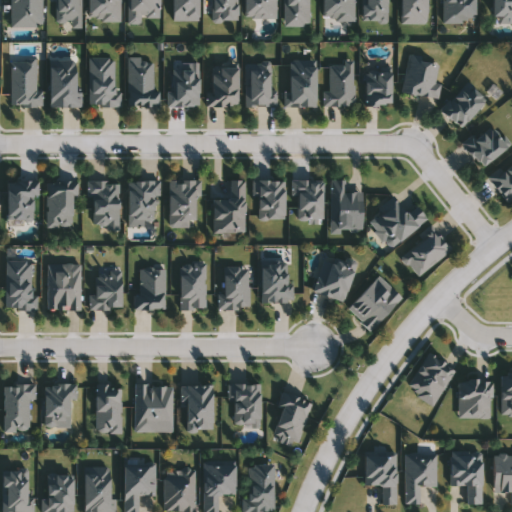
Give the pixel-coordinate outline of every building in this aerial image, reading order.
[(79,0),(79,21),(55,21),(55,0),(79,0)] [(474,0),(474,22),(441,22),(441,0),(474,0)] [(434,83),(439,83),(437,98),(400,93),(405,57),(437,61),(434,83)] [(87,106),(87,58),(115,58),(115,106),(87,106)] [(8,106),(8,59),(37,59),(37,106),(8,106)] [(126,107),(126,59),(153,59),(153,107),(126,107)] [(49,60),(76,60),(76,108),(49,108),(49,60)] [(315,106),(287,106),(287,60),(315,60),(315,106)] [(244,63),(269,63),(269,93),(274,93),(274,106),(244,106),(244,63)] [(321,106),(321,91),(326,91),(326,65),(353,65),(353,106),(321,106)] [(207,106),(207,67),(237,67),(237,106),(207,106)] [(167,106),(169,69),(197,70),(196,107),(167,106)] [(364,71),(390,71),(390,105),(364,105),(364,71)] [(460,128),(440,110),(465,81),(485,99),(460,128)] [(483,168),(463,147),(486,124),(507,144),(483,168)] [(282,179),(283,219),(256,219),(256,195),(251,195),(251,180),(282,179)] [(71,196),(71,227),(44,227),(44,180),(76,180),(76,196),(71,196)] [(118,180),(118,223),(88,223),(88,180),(118,180)] [(126,180),(154,180),(154,219),(126,219),(126,180)] [(195,180),(195,225),(167,225),(167,180),(195,180)] [(244,233),(211,233),(211,200),(227,200),(227,180),(244,180),(244,233)] [(321,180),(321,219),(296,219),(296,196),(290,196),(290,180),(321,180)] [(343,192),(361,192),(360,231),(328,231),(329,180),(344,180),(343,192)] [(5,181),(35,181),(35,219),(5,219),(5,181)] [(387,248),(366,218),(395,197),(405,211),(415,204),(427,220),(387,248)] [(449,252),(413,275),(399,254),(435,231),(449,252)] [(315,293),(327,255),(354,264),(343,301),(315,293)] [(3,260),(32,260),(32,309),(3,309),(3,260)] [(288,260),(288,302),(260,302),(260,260),(288,260)] [(178,262),(204,262),(204,309),(178,309),(178,262)] [(45,309),(45,263),(79,263),(79,309),(45,309)] [(222,266),(247,266),(247,309),(216,309),(216,293),(222,293),(222,266)] [(163,309),(135,309),(134,267),(163,267),(163,309)] [(120,308),(87,308),(87,293),(94,293),(93,272),(120,271),(120,308)] [(369,331),(346,308),(377,275),(401,298),(369,331)] [(43,427),(43,384),(71,384),(71,427),(43,427)] [(170,431),(132,431),(132,384),(170,384),(170,431)] [(182,429),(182,384),(211,384),(211,429),(182,429)] [(259,384),(259,423),(229,423),(228,384),(259,384)] [(2,385),(30,385),(30,432),(2,432),(2,385)] [(94,433),(94,385),(119,385),(119,433),(94,433)] [(310,401),(295,442),(269,433),(284,392),(310,401)] [(395,452),(395,503),(381,503),(381,485),(363,485),(363,452),(395,452)] [(450,452),(481,452),(480,504),(465,504),(465,485),(449,485),(450,452)] [(435,486),(418,486),(418,504),(403,504),(403,453),(435,453),(435,486)] [(492,492),(492,455),(511,455),(511,505),(509,505),(509,492),(492,492)] [(202,511),(202,460),(234,460),(234,494),(216,494),(216,511),(202,511)] [(153,463),(153,495),(137,495),(137,511),(122,511),(122,463),(153,463)] [(272,511),(244,511),(244,464),(272,464),(272,511)] [(161,511),(161,475),(178,475),(178,468),(193,468),(193,511),(161,511)] [(41,511),(41,474),(71,474),(71,511),(41,511)]
